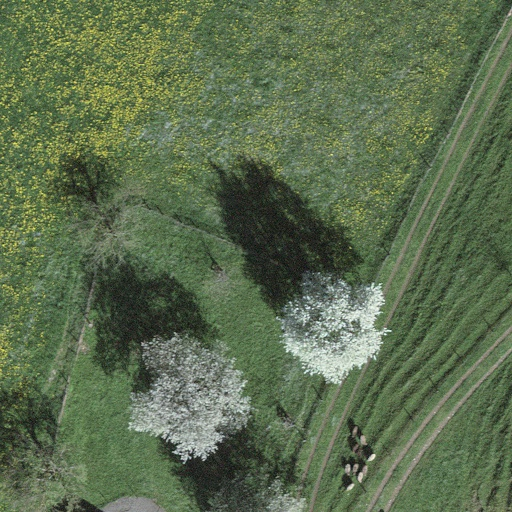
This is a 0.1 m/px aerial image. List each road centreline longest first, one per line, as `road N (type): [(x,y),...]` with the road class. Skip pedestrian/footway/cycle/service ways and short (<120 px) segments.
road 1 (track): [(289,511),(511,30)]
road 2 (track): [(371,511),(449,399),(511,338)]
